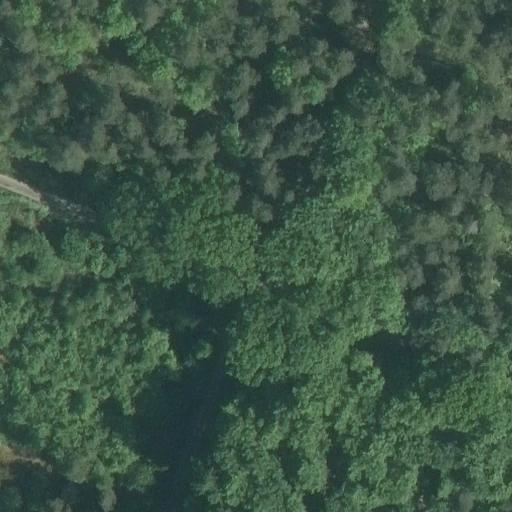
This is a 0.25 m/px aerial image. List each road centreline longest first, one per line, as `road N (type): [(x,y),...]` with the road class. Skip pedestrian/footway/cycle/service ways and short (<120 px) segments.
road 1 (track): [(264,280),(376,0)]
road 2 (track): [(264,280),(0,178)]
road 3 (track): [(511,377),(264,280)]
road 4 (track): [(176,511),(264,280)]
